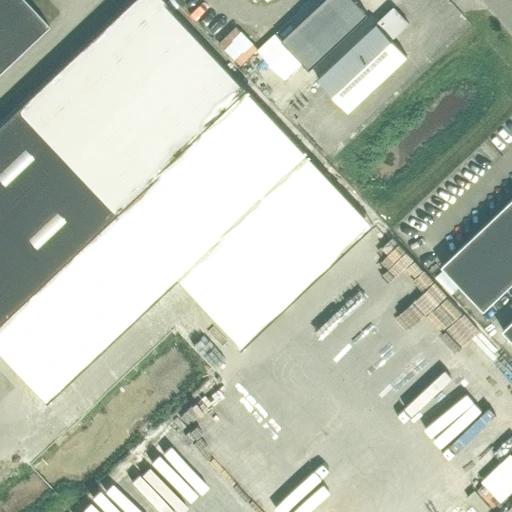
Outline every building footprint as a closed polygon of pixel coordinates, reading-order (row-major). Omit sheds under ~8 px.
[(162,0),(131,0),(0,123),(0,354),(45,402),(308,155),(247,90),(162,0)] [(0,0),(0,70),(48,25),(24,0),(0,0)] [(355,0),(324,0),(282,40),(310,70),(369,14),(355,0)] [(410,23),(394,6),(372,26),(373,27),(318,78),(349,111),(408,56),(393,39),(410,23)] [(246,28),(229,44),(246,61),(263,45),(246,28)] [(511,199),(442,266),(484,310),(511,283),(511,199)] [(511,320),(503,330),(511,339),(511,320)] [(368,511),(267,405),(167,500),(178,511),(368,511)]
